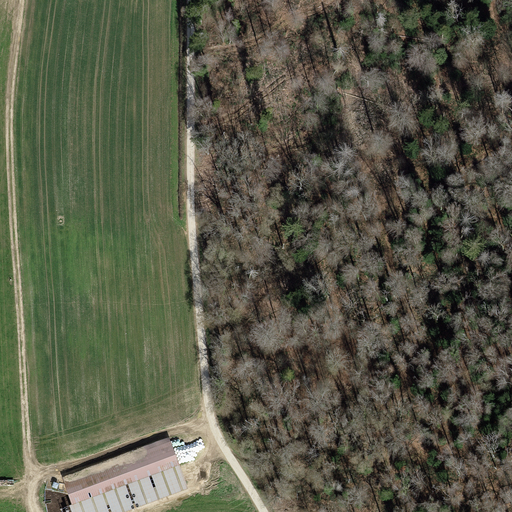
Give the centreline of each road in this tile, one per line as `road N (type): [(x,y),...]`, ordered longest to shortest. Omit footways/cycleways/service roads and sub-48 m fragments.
road 1 (track): [(234,420),(35,477),(12,162),(22,0)]
road 2 (track): [(271,511),(188,297),(197,0)]
